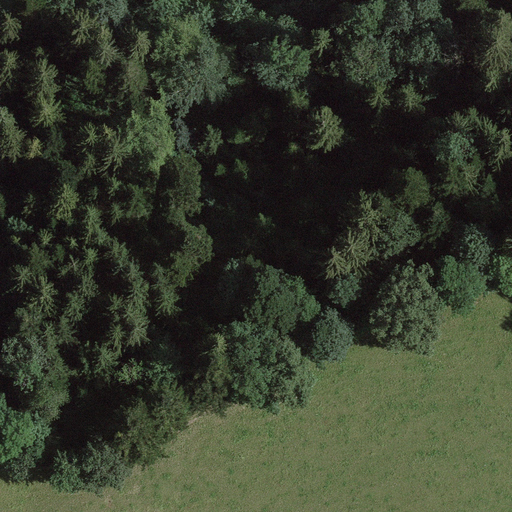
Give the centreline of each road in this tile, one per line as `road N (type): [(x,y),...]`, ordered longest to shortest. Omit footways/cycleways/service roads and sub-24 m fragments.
road 1 (track): [(511,231),(247,346),(90,437),(36,460),(0,462)]
road 2 (track): [(0,118),(152,126),(350,97),(511,98)]
